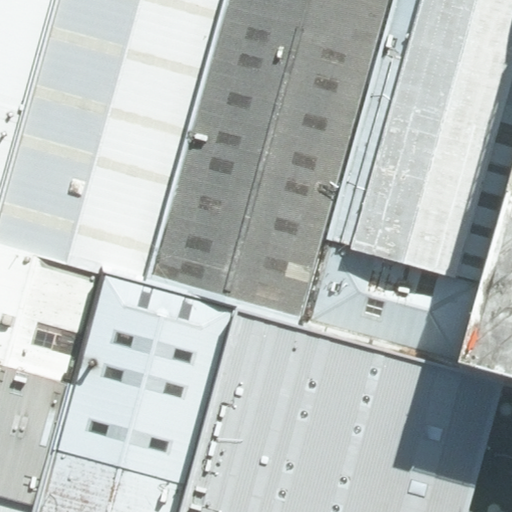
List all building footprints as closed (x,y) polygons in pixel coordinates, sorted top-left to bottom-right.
[(0,0),(0,199),(55,0),(0,0)] [(55,0),(0,199),(0,244),(109,275),(144,286),(225,0),(55,0)] [(225,0),(144,286),(242,314),(298,330),(392,0),(225,0)] [(511,0),(392,0),(298,330),(459,377),(511,191),(511,0)] [(511,211),(471,360),(511,371),(511,211)] [(41,511),(109,275),(0,245),(0,511),(41,511)] [(144,286),(109,275),(41,511),(184,511),(242,314),(144,286)] [(298,330),(242,314),(184,511),(511,511),(511,391),(459,377),(298,330)]
